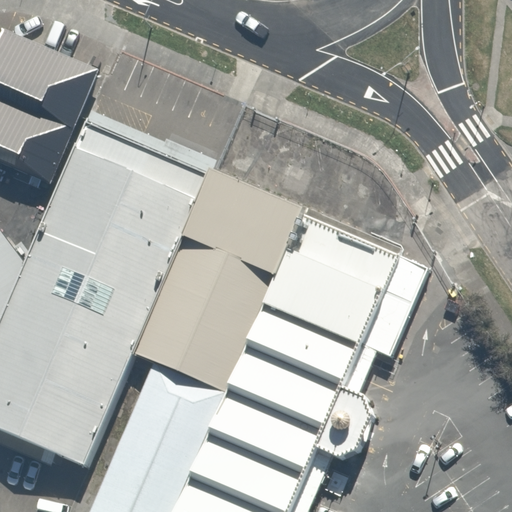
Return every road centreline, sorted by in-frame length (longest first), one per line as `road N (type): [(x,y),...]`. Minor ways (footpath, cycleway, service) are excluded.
road 1 (tertiary): [(501,201),(354,85),(244,33)]
road 2 (tertiary): [(435,0),(443,62),(501,201)]
road 3 (tertiary): [(362,0),(300,25),(244,33)]
